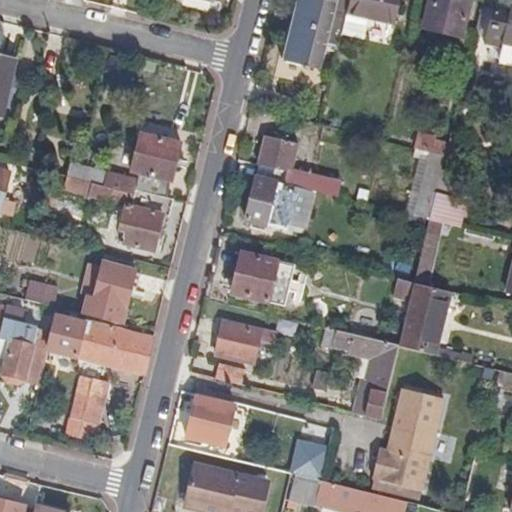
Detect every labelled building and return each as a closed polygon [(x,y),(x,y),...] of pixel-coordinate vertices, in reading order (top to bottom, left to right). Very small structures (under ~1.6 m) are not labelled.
[(329,42),(340,43),(350,4),(350,0),(300,0),(285,58),(322,68),(329,42)] [(350,0),(350,4),(397,16),(400,0),(350,0)] [(465,38),(474,0),(434,0),(427,29),(465,38)] [(485,7),(478,35),(490,38),(490,41),(506,44),(502,59),(505,63),(510,64),(511,63),(511,1),(507,0),(499,0),(497,10),(485,7)] [(0,110),(13,58),(0,55),(0,110)] [(294,120),(319,126),(323,110),(298,104),(294,120)] [(133,189),(135,189),(164,197),(178,142),(141,133),(131,172),(137,174),(133,189)] [(434,155),(447,158),(450,147),(450,145),(437,141),(438,139),(418,134),(414,150),(434,155)] [(265,138),(258,167),(260,167),(288,174),(286,185),(298,188),(338,198),(341,182),(292,170),(298,146),(265,138)] [(450,147),(447,158),(461,162),(464,150),(450,147)] [(415,217),(431,221),(437,195),(441,179),(447,158),(434,155),(429,175),(426,174),(415,217)] [(447,158),(441,179),(457,183),(462,162),(461,162),(447,158)] [(457,183),(441,179),(437,195),(455,199),(464,163),(462,162),(457,183)] [(94,168),(94,164),(68,163),(65,172),(103,183),(106,171),(94,168)] [(3,196),(10,168),(0,165),(0,208),(12,212),(15,198),(3,196)] [(288,174),(260,167),(246,221),(287,231),(298,188),(286,185),(288,174)] [(65,172),(56,170),(55,175),(91,187),(90,192),(121,201),(123,190),(103,183),(65,172)] [(106,171),(103,183),(123,190),(126,191),(127,187),(129,178),(106,171)] [(376,182),(370,203),(390,208),(396,187),(376,182)] [(152,250),(165,198),(164,197),(135,189),(131,206),(125,204),(121,223),(126,225),(121,242),(152,250)] [(455,199),(437,195),(431,221),(446,225),(463,229),(469,203),(455,199)] [(431,221),(415,284),(430,287),(446,225),(431,221)] [(293,273),(291,266),(242,254),(233,293),(279,306),(287,300),(293,273)] [(107,321),(120,324),(133,272),(99,264),(98,270),(90,301),(85,300),(81,315),(83,315),(107,321)] [(90,301),(98,270),(86,267),(79,298),(85,300),(90,301)] [(394,301),(410,305),(415,284),(399,280),(394,301)] [(438,350),(452,293),(430,287),(415,284),(410,305),(399,347),(424,354),(453,361),(454,355),(455,354),(438,350)] [(29,290),(25,307),(52,313),(56,296),(29,290)] [(57,314),(50,345),(48,351),(73,358),(82,320),(57,314)] [(22,320),(5,316),(0,336),(0,357),(8,360),(2,384),(6,391),(16,395),(23,390),(24,384),(39,388),(48,351),(50,345),(36,341),(36,338),(19,334),(22,320)] [(143,375),(152,337),(123,330),(125,325),(120,324),(107,321),(106,326),(82,320),(73,358),(83,360),(143,375)] [(275,337),(261,334),(225,324),(218,354),(254,363),(258,347),(272,351),(275,337)] [(368,404),(365,417),(381,421),(399,347),(351,335),(347,353),(370,359),(360,402),(368,404)] [(453,361),(471,365),(472,360),(454,355),(453,361)] [(216,364),(212,379),(239,385),(243,371),(216,364)] [(316,371),(311,388),(320,390),(324,374),(316,371)] [(71,418),(97,425),(107,385),(82,378),(71,418)] [(420,491),(442,399),(401,389),(386,451),(378,448),(370,479),(420,491)] [(236,406),(197,396),(187,437),(225,446),(236,406)] [(450,461),(455,438),(443,436),(438,458),(450,461)] [(292,473),(323,481),(327,466),(331,451),(315,446),(297,442),(289,473),(292,473)] [(231,511),(261,511),(269,481),(195,463),(184,505),(210,511),(220,511),(222,509),(231,511)] [(292,473),(285,501),(316,508),(319,498),(380,511),(405,511),(408,502),(323,481),(292,473)] [(33,511),(0,503),(0,511),(33,511)]
